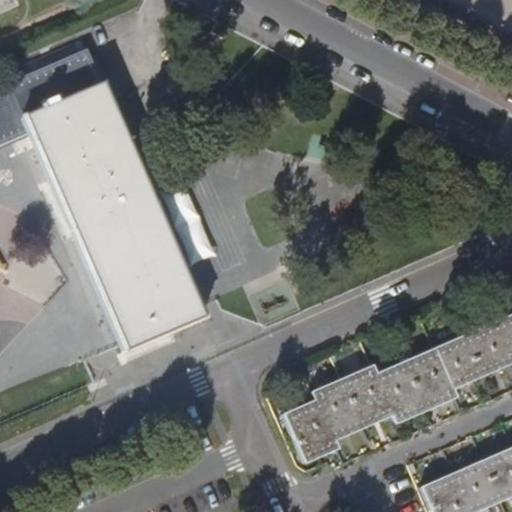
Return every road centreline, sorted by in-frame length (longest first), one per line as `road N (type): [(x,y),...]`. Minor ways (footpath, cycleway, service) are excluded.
road 1 (residential): [(226,360),(511,239)]
road 2 (tertiary): [(260,0),(511,131)]
road 3 (residential): [(0,455),(226,360)]
road 4 (residential): [(293,511),(226,360)]
